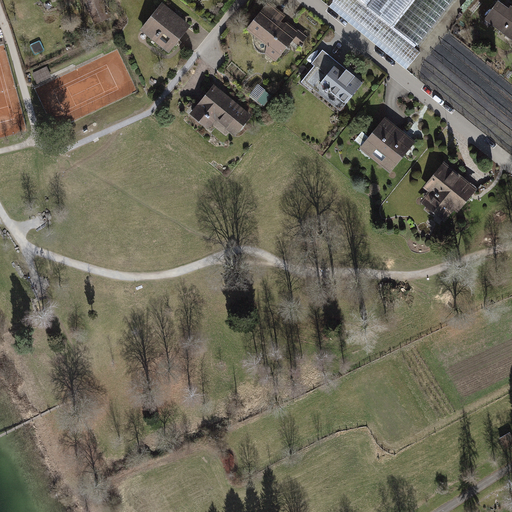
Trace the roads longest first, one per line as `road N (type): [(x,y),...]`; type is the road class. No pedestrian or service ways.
road 1 (track): [(511,246),(409,276),(304,272),(252,250),(177,272),(128,276),(22,242),(0,208)]
road 2 (residential): [(307,0),(510,168)]
